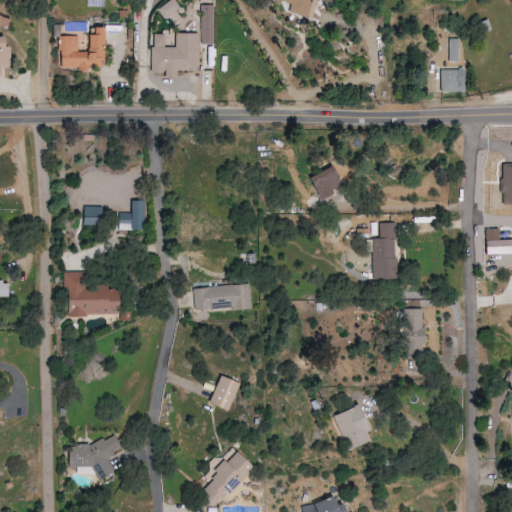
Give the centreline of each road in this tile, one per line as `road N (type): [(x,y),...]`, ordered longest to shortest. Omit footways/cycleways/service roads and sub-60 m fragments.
road 1 (residential): [(0,120),(511,116)]
road 2 (residential): [(154,116),(173,306),(147,442),(156,511)]
road 3 (residential): [(484,117),(469,196),(469,511)]
road 4 (residential): [(62,119),(41,231),(47,511)]
